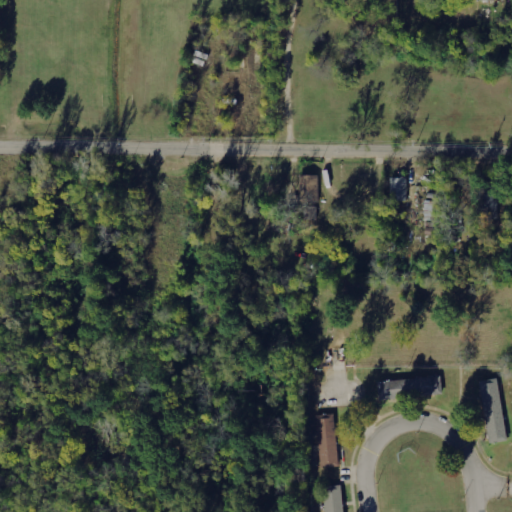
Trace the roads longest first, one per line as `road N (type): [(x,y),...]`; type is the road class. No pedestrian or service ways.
road 1 (tertiary): [(511,152),(0,149)]
road 2 (residential): [(474,486),(464,454),(433,425),(396,425),(371,446),(367,511)]
